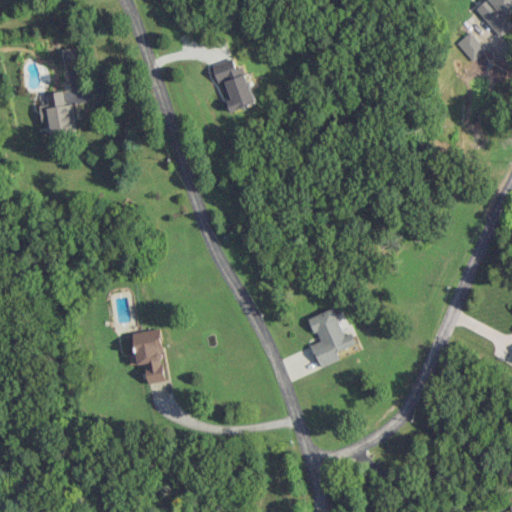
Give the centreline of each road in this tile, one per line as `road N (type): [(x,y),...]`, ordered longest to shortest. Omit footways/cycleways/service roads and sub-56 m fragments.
road 1 (residential): [(319,511),(282,373),(214,250),(125,0)]
road 2 (residential): [(309,461),(351,449),(401,416),(511,179)]
